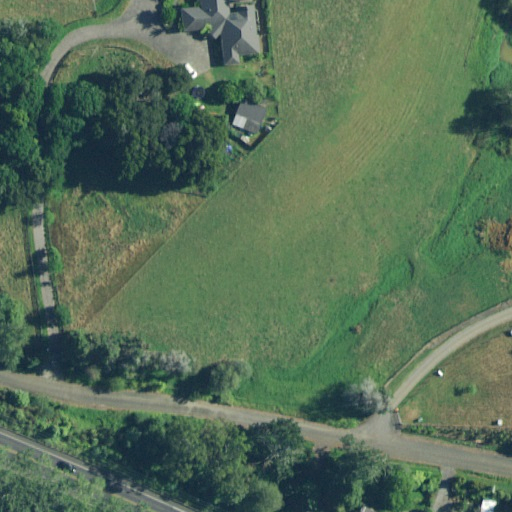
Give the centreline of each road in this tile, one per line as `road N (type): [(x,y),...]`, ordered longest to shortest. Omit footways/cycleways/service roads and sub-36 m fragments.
road 1 (unclassified): [(511,466),(0,375)]
road 2 (primary): [(0,447),(154,511)]
